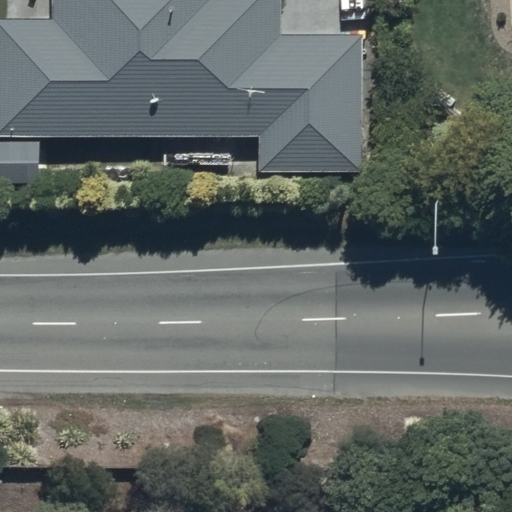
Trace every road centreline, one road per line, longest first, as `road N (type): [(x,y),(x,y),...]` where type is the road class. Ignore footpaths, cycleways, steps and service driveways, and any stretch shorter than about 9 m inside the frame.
road 1 (secondary): [(0,323),(361,320)]
road 2 (secondary): [(511,350),(361,320)]
road 3 (secondary): [(361,320),(511,299)]
